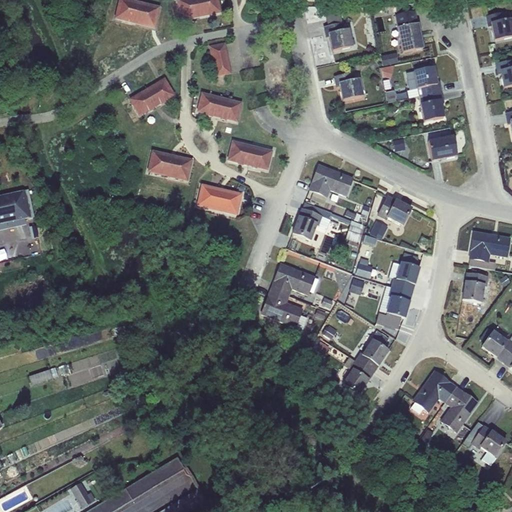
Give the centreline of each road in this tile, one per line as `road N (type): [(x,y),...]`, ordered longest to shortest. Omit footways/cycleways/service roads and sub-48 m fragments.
road 1 (residential): [(192,41),(142,54),(46,120),(0,121)]
road 2 (residential): [(496,209),(462,29)]
road 3 (residential): [(309,133),(312,110),(293,21),(243,30)]
road 4 (residential): [(456,201),(309,133)]
road 5 (residential): [(456,201),(431,337)]
